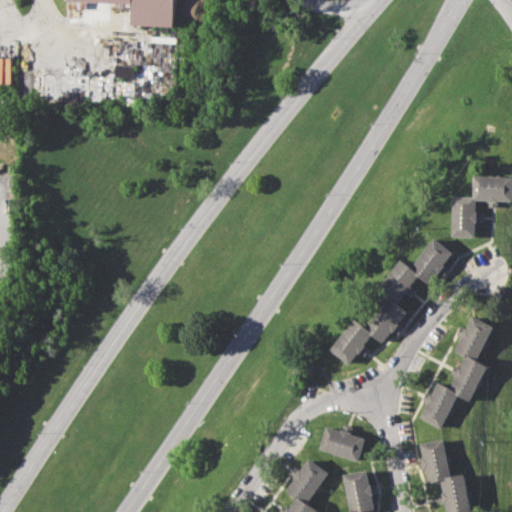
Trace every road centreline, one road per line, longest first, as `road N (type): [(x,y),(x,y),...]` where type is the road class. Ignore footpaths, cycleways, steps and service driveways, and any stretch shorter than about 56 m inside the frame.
road 1 (secondary): [(385,0),(168,260),(0,511)]
road 2 (secondary): [(125,511),(461,0)]
road 3 (residential): [(486,274),(430,321),(387,379),(383,421),(403,511)]
road 4 (residential): [(382,395),(317,404),(226,511)]
